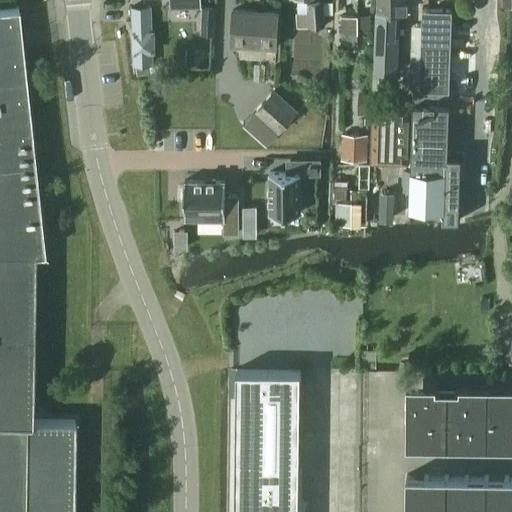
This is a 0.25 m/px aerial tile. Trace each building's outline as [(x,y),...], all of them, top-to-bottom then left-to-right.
[(376,0),(377,15),(372,72),(389,73),(399,73),(400,16),(408,16),(408,0),(376,0)] [(326,26),(324,1),(307,1),(307,2),(297,2),(298,13),(296,13),(297,27),(326,26)] [(0,511),(72,511),(74,420),(32,419),(34,251),(43,250),(17,6),(0,7),(0,511)] [(150,6),(143,6),(132,7),(133,38),(151,37),(150,6)] [(214,33),(216,8),(203,8),(201,33),(214,33)] [(422,8),(421,41),(422,41),(451,42),(452,10),(422,8)] [(277,12),(233,10),(231,45),(275,47),(277,12)] [(357,15),(341,15),(341,27),(357,27),(357,15)] [(357,32),(341,32),(341,45),(357,45),(357,32)] [(308,82),(307,38),(291,38),(292,82),(308,82)] [(414,100),(414,102),(447,103),(447,94),(447,89),(449,89),(451,42),(422,41),(421,85),(414,85),(414,100)] [(135,55),(138,74),(149,72),(146,53),(135,55)] [(389,73),(372,72),(372,97),(389,97),(389,73)] [(275,90),(263,103),(254,113),(244,125),(267,145),(277,133),(298,110),(275,90)] [(310,92),(304,100),(318,109),(323,101),(310,92)] [(368,93),(358,93),(356,113),(367,114),(368,93)] [(373,99),(371,161),(412,162),(414,102),(414,100),(373,99)] [(411,200),(411,217),(460,219),(460,199),(449,199),(449,187),(449,117),(450,110),(450,103),(447,103),(414,102),(412,162),(412,176),(411,200)] [(368,134),(342,133),(341,159),(367,160),(368,134)] [(282,174),(270,174),(271,212),(300,212),(299,174),(318,173),(318,161),(290,161),(290,174),(282,174)] [(225,180),(183,180),(183,218),(223,217),(223,232),(238,232),(238,192),(225,192),(225,180)] [(367,190),(351,189),(351,204),(336,204),(336,224),(366,225),(367,190)] [(186,238),(174,238),(174,254),(186,254),(186,238)] [(303,511),(304,509),(299,506),(300,369),(236,368),(234,511),(303,511)] [(407,403),(406,444),(407,444),(409,444),(424,444),(429,444),(444,444),(446,444),(447,387),(438,387),(436,387),(433,387),(433,381),(407,381),(407,403)] [(447,387),(446,444),(449,444),(464,444),(464,445),(469,445),(469,444),(484,445),(487,445),(487,404),(487,382),(461,381),(461,387),(460,387),(457,387),(447,387)] [(487,404),(487,445),(489,445),(504,445),(509,445),(511,444),(511,382),(487,382),(487,404)] [(446,511),(447,475),(444,475),(429,475),(424,475),(409,475),(406,474),(405,511),(446,511)] [(447,475),(446,511),(486,511),(486,475),(484,475),(484,476),(469,476),(469,475),(464,475),(449,475),(447,475)] [(486,475),(486,511),(511,511),(511,476),(509,476),(504,476),(489,476),(486,475)]
